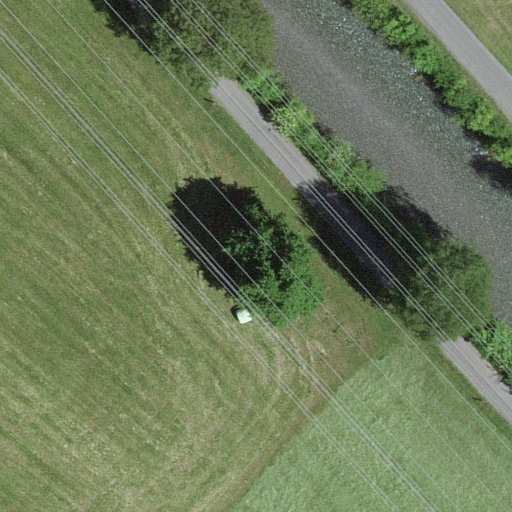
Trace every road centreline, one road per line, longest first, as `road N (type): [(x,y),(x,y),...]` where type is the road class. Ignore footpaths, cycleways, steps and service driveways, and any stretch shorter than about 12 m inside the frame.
road 1 (track): [(135,0),(511,413)]
road 2 (track): [(511,100),(420,0)]
